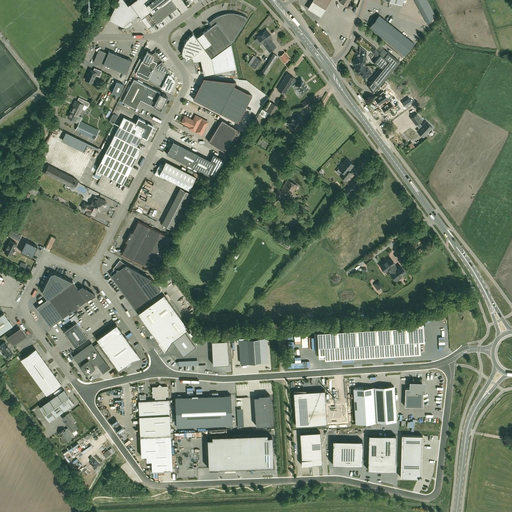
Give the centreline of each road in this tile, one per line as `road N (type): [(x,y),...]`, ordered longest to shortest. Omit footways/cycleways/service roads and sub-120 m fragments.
road 1 (unclassified): [(86,387),(85,397),(156,485),(330,479),(426,498),(438,487),(450,382),(445,362)]
road 2 (unclassified): [(157,373),(232,378),(445,362)]
road 3 (primary): [(487,297),(326,67)]
road 4 (unclassified): [(88,275),(186,82),(160,33)]
road 5 (unclassified): [(0,217),(93,36)]
road 6 (unclassified): [(88,275),(48,260),(22,305),(86,387)]
road 7 (unclassified): [(78,511),(67,475),(0,378)]
road 8 (unclassified): [(88,275),(156,359),(157,373)]
